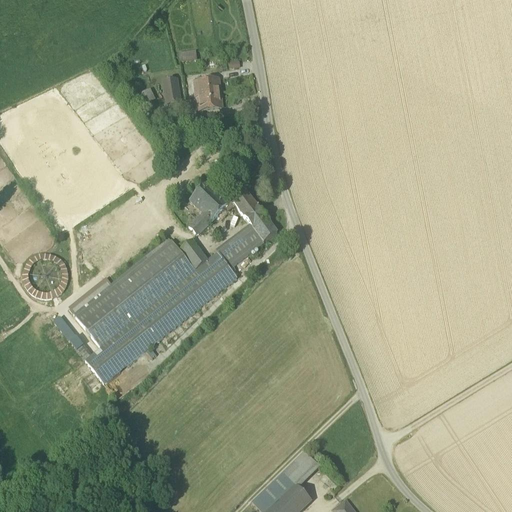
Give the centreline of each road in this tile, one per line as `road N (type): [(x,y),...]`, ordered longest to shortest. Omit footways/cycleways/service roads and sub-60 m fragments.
road 1 (residential): [(427,511),(385,462),(285,198),(246,0)]
road 2 (track): [(364,391),(240,511)]
road 3 (track): [(511,369),(383,447)]
